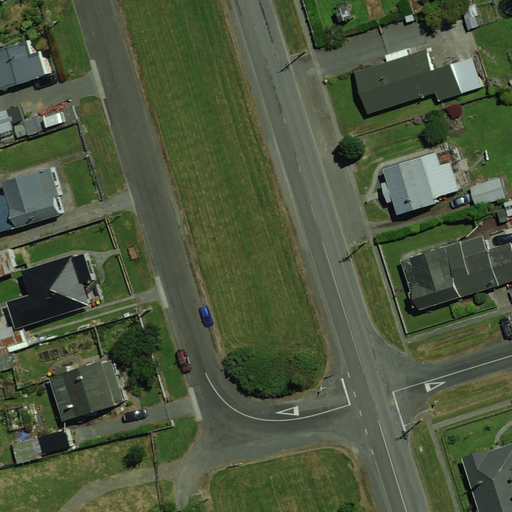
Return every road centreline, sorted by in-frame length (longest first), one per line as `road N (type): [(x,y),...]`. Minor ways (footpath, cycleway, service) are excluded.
road 1 (residential): [(92,0),(205,374),(243,414)]
road 2 (tertiary): [(250,0),(372,398)]
road 3 (residential): [(372,398),(511,355)]
road 4 (residential): [(372,398),(288,420),(243,414)]
